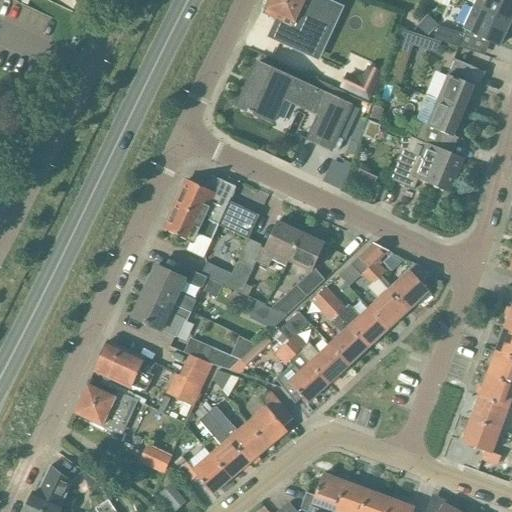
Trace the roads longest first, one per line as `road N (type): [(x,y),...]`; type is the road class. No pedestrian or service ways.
road 1 (primary): [(0,378),(189,0)]
road 2 (residential): [(9,511),(181,136)]
road 3 (residential): [(472,266),(181,136)]
road 4 (residential): [(0,252),(129,0)]
road 5 (residential): [(403,461),(328,433),(227,511)]
road 6 (residential): [(403,461),(472,266)]
road 7 (residential): [(181,136),(248,0)]
road 8 (residential): [(472,266),(511,127)]
